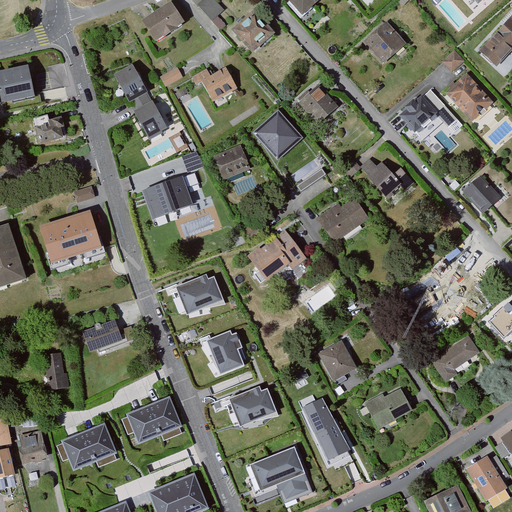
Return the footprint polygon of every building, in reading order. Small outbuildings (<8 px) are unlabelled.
[(224,10),(214,0),(204,0),(198,5),(221,30),(226,26),(217,16),(224,10)] [(319,0),(287,0),(303,16),(319,0)] [(185,23),(171,2),(141,22),(155,43),(185,23)] [(274,37),(256,15),(237,31),(255,53),(274,37)] [(511,17),(479,51),(497,68),(511,51),(511,17)] [(406,44),(386,21),(362,42),(382,65),(406,44)] [(465,61),(455,50),(442,62),(451,73),(465,61)] [(0,105),(35,98),(28,67),(0,72),(0,105)] [(182,77),(177,68),(160,77),(165,86),(182,77)] [(213,102),(237,88),(226,69),(211,78),(207,70),(193,78),(197,84),(201,81),(213,102)] [(151,100),(135,71),(119,80),(135,109),(151,100)] [(493,103),(467,74),(445,94),(472,122),(493,103)] [(186,88),(174,94),(177,100),(185,95),(184,94),(188,92),(186,88)] [(344,114),(322,91),(302,109),(323,133),(344,114)] [(438,115),(422,96),(399,115),(415,134),(438,115)] [(67,104),(66,97),(52,99),(53,107),(67,104)] [(170,136),(156,109),(136,119),(151,147),(170,136)] [(295,134),(278,115),(256,134),(274,153),(295,134)] [(40,126),(45,146),(68,141),(63,121),(53,123),(51,117),(38,120),(40,126)] [(241,146),(213,157),(223,180),(250,169),(241,146)] [(182,157),(188,173),(205,167),(197,152),(182,157)] [(370,159),(361,167),(389,200),(403,187),(406,191),(414,184),(397,164),(389,171),(382,163),(377,167),(370,159)] [(342,170),(349,178),(361,168),(354,160),(342,170)] [(322,177),(329,187),(344,178),(336,167),(322,177)] [(481,175),(463,192),(484,215),(502,199),(481,175)] [(193,205),(182,177),(142,192),(153,220),(193,205)] [(95,200),(92,190),(77,195),(80,205),(95,200)] [(339,248),(374,224),(359,202),(345,212),(341,206),(320,221),(324,226),(339,248)] [(51,265),(102,249),(90,212),(39,227),(51,265)] [(0,288),(27,280),(8,225),(0,227),(0,288)] [(307,263),(287,237),(251,264),(271,290),(307,263)] [(470,268),(457,252),(435,271),(449,287),(470,268)] [(206,276),(177,288),(187,314),(223,300),(214,278),(208,281),(206,276)] [(505,341),(511,333),(511,308),(509,306),(489,325),(505,341)] [(121,332),(117,322),(103,328),(102,326),(100,325),(98,326),(97,328),(97,330),(84,335),(93,356),(125,343),(135,339),(131,328),(121,332)] [(230,332),(207,341),(221,375),(243,366),(236,351),(242,348),(236,334),(231,336),(230,332)] [(481,355),(469,338),(434,362),(445,379),(450,386),(460,379),(455,372),(481,355)] [(360,371),(344,343),(320,355),(336,384),(360,371)] [(65,376),(62,355),(45,358),(42,358),(44,373),(47,372),(50,393),(68,391),(71,390),(69,375),(65,376)] [(260,388),(229,400),(241,428),(277,413),(267,390),(261,392),(260,388)] [(381,433),(416,414),(404,391),(387,400),(385,396),(367,405),(369,409),(381,433)] [(169,399),(127,416),(139,445),(181,428),(169,399)] [(17,430),(46,427),(45,414),(16,416),(17,430)] [(349,447),(334,416),(309,428),(324,459),(349,447)] [(0,428),(4,449),(15,447),(9,418),(0,419),(0,428)] [(104,425),(62,442),(74,472),(116,455),(104,425)] [(511,433),(501,441),(505,447),(511,456),(511,433)] [(49,462),(42,434),(23,439),(25,451),(22,451),(26,468),(29,467),(49,462)] [(294,448),(250,466),(260,492),(276,485),(284,503),(312,491),(294,448)] [(0,484),(20,479),(13,453),(0,456),(0,484)] [(511,498),(511,495),(494,465),(472,478),(491,511),(511,498)] [(195,475),(149,493),(155,511),(199,511),(208,508),(195,475)] [(473,511),(462,489),(428,506),(430,511),(473,511)]
